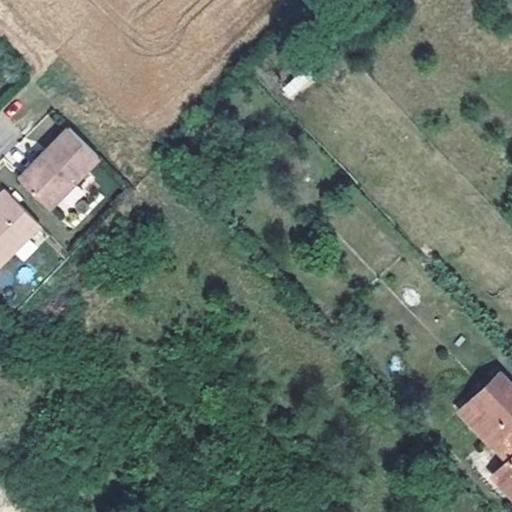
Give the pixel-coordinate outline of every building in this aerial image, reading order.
[(290,97),(309,83),(302,74),(283,87),(290,97)] [(41,159),(20,180),(47,206),(96,157),(67,128),(38,157),(41,159)] [(15,175),(20,180),(41,159),(38,157),(35,155),(15,175)] [(0,264),(14,250),(40,223),(5,189),(0,194),(0,264)] [(24,261),(50,234),(40,223),(14,250),(24,261)] [(491,473),(511,496),(511,385),(499,371),(470,397),(480,408),(469,419),(492,444),(500,436),(511,448),(511,453),(506,460),(491,473)] [(480,408),(470,397),(459,408),(469,419),(480,408)] [(511,448),(500,436),(492,444),(506,460),(511,453),(511,448)]
